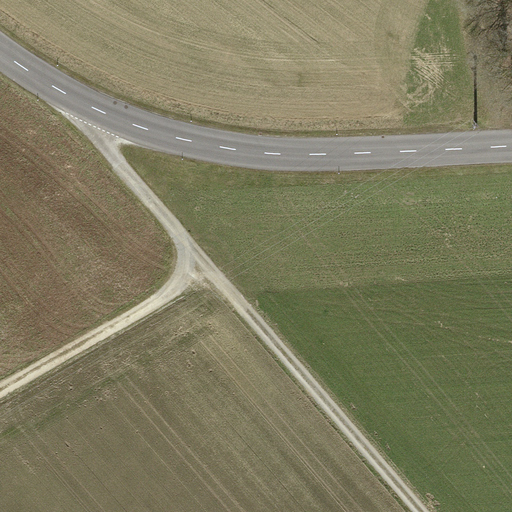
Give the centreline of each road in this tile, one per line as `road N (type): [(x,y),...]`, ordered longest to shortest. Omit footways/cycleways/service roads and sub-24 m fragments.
road 1 (tertiary): [(511,145),(317,155),(206,144),(92,108),(0,49)]
road 2 (track): [(92,108),(115,159),(418,511)]
road 3 (track): [(0,396),(208,273)]
